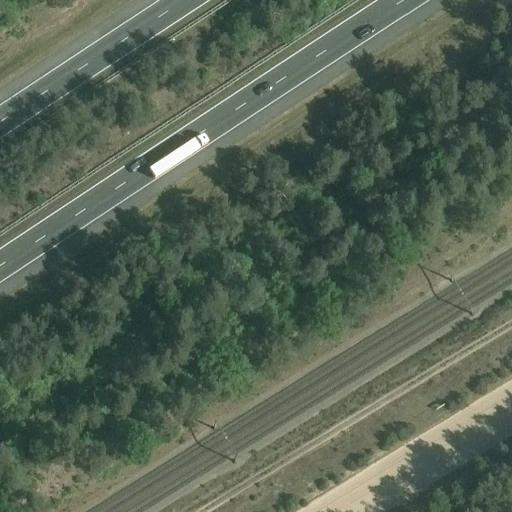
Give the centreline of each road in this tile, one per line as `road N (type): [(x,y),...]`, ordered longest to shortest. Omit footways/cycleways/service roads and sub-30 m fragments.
road 1 (motorway): [(0,269),(409,0)]
road 2 (track): [(202,511),(511,324)]
road 3 (motorway): [(183,0),(0,120)]
